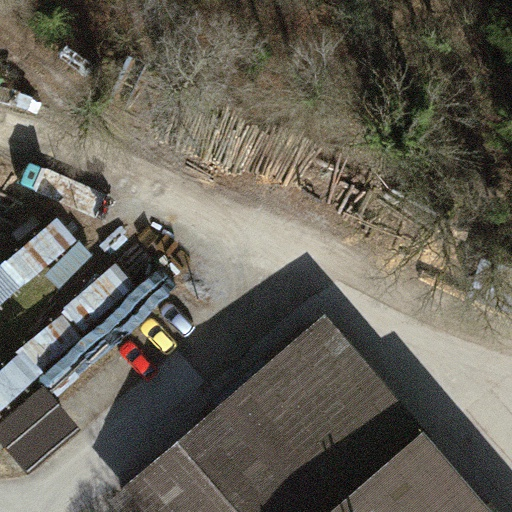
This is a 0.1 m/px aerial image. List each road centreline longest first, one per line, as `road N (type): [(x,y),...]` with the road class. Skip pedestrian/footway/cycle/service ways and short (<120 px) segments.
road 1 (track): [(0,129),(297,229)]
road 2 (track): [(511,423),(434,285)]
